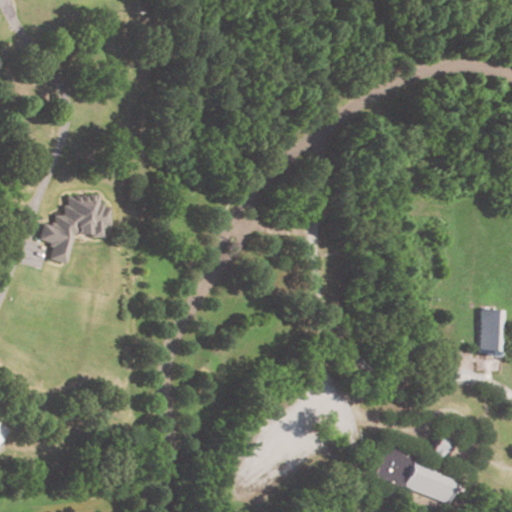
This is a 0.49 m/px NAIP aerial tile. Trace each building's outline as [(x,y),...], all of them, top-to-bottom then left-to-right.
[(65,195),(61,211),(61,214),(52,214),(49,223),(40,223),(36,239),(50,243),(45,258),(63,263),(69,238),(69,230),(76,230),(91,234),(98,234),(101,224),(107,224),(110,211),(98,208),(98,194),(65,195)] [(476,313),(497,313),(495,354),(475,354),(476,313)] [(437,459),(446,441),(435,435),(426,453),(437,459)] [(406,458),(396,487),(394,493),(362,481),(377,441),(408,452),(406,458)] [(406,458),(422,464),(425,458),(435,461),(432,468),(450,475),(440,503),(396,487),(406,458)]
